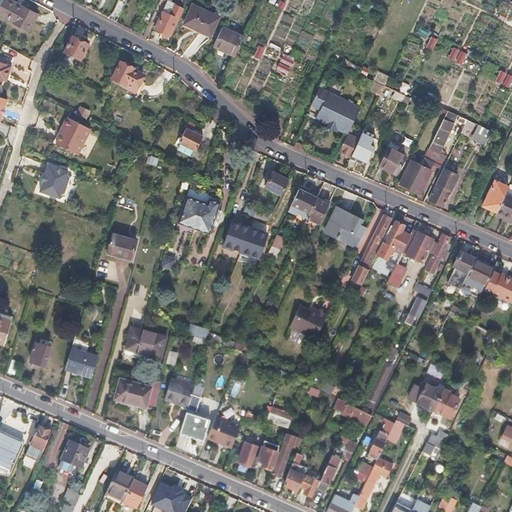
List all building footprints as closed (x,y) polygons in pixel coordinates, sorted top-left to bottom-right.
[(12,0),(3,0),(0,5),(0,18),(27,32),(37,13),(29,8),(12,0)] [(183,9),(166,1),(153,29),(157,31),(162,33),(163,36),(167,38),(176,18),(178,19),(183,9)] [(218,18),(192,5),(183,24),(196,31),(209,37),(218,18)] [(378,30),(368,25),(363,35),(373,41),(378,30)] [(354,32),(340,26),(335,35),(333,34),(331,38),(339,42),(347,46),(354,32)] [(244,37),(222,27),(213,46),(218,48),(223,51),(224,47),(236,52),(244,37)] [(70,40),(65,37),(57,49),(64,52),(63,53),(79,61),(87,44),(80,40),(72,37),(70,40)] [(438,39),(433,37),(427,48),(432,51),(438,39)] [(265,48),(261,45),(255,57),(260,59),(265,48)] [(460,49),(455,47),(450,58),(455,61),(460,49)] [(467,53),(462,51),(457,62),(462,64),(467,53)] [(294,62),(283,56),(280,62),(291,67),(294,62)] [(5,81),(7,75),(9,71),(10,66),(0,62),(0,84),(2,80),(5,81)] [(127,65),(120,62),(111,79),(124,86),(123,88),(134,94),(143,78),(132,72),(134,69),(127,65)] [(290,69),(279,64),(277,69),(288,74),(290,69)] [(507,73),(502,70),(497,82),(502,84),(507,73)] [(372,80),(366,77),(362,85),(368,89),(372,80)] [(383,85),(372,80),(368,89),(379,94),(380,92),(383,85)] [(383,85),(380,92),(401,102),(404,95),(383,85)] [(359,107),(330,92),(319,86),(311,105),(320,109),(316,118),(332,125),(346,134),(359,107)] [(87,112),(77,108),(74,115),(83,119),(83,120),(87,112)] [(446,156),(439,153),(448,134),(457,116),(449,112),(432,149),(428,148),(424,156),(441,166),(446,156)] [(88,129),(81,125),(64,117),(61,124),(57,131),(60,132),(54,144),(75,154),(88,129)] [(470,134),(474,120),(466,118),(462,133),(470,134)] [(491,131),(478,125),(472,139),(485,145),(491,131)] [(194,134),(184,129),(178,144),(197,152),(203,138),(194,134)] [(362,130),(358,139),(349,158),(356,162),(364,165),(373,147),(369,145),(373,135),(362,130)] [(358,139),(346,134),(337,153),(343,156),(349,158),(358,139)] [(403,156),(387,148),(378,166),(386,170),(395,174),(403,156)] [(412,167),(407,165),(399,183),(409,187),(418,192),(429,170),(414,163),(412,167)] [(39,190),(59,197),(60,197),(61,193),(64,192),(68,178),(67,175),(68,171),(47,164),(44,173),(43,173),(41,181),(42,181),(39,190)] [(457,175),(443,168),(428,199),(435,203),(442,206),(457,175)] [(279,176),(271,172),(264,186),(280,194),(287,180),(279,176)] [(508,187),(495,181),(482,206),(489,209),(496,212),(505,195),(508,187)] [(308,193),(299,189),(292,203),(309,211),(315,198),(316,197),(308,193)] [(118,212),(132,214),(135,197),(121,195),(118,212)] [(511,198),(505,195),(496,212),(495,215),(503,219),(511,223),(511,221),(511,198)] [(178,222),(197,229),(209,233),(220,203),(214,202),(209,200),(207,205),(187,198),(178,222)] [(322,201),(315,198),(309,211),(306,217),(318,223),(328,203),(322,201)] [(309,211),(292,203),(289,211),(296,215),(297,213),(306,217),(309,211)] [(326,221),(330,223),(326,231),(355,245),(365,225),(360,223),(362,219),(348,212),(334,205),(326,221)] [(386,216),(383,214),(361,258),(350,280),(360,284),(368,269),(365,268),(378,242),(380,238),(377,236),(378,235),(381,236),(390,217),(386,216)] [(412,229),(404,225),(399,222),(395,220),(392,225),(390,224),(376,252),(387,257),(389,254),(393,253),(395,248),(401,251),(403,247),(412,229)] [(255,231),(247,228),(231,222),(222,244),(255,257),(264,234),(255,231)] [(425,235),(417,231),(408,249),(403,247),(401,251),(397,260),(403,263),(407,256),(420,263),(425,253),(430,256),(437,242),(432,240),(432,239),(425,235)] [(137,240),(113,233),(107,253),(119,256),(130,260),(137,240)] [(445,236),(442,235),(425,270),(431,273),(439,257),(444,259),(447,252),(443,250),(449,238),(445,236)] [(285,239),(277,236),(268,253),(277,257),(285,239)] [(467,255),(460,251),(452,266),(455,267),(467,274),(473,260),(474,258),(467,255)] [(484,265),(473,260),(467,274),(465,277),(486,287),(492,274),(494,270),(484,265)] [(406,268),(395,263),(386,282),(397,287),(406,268)] [(467,274),(455,267),(448,283),(460,289),(462,285),(465,277),(467,274)] [(495,276),(492,274),(486,287),(482,293),(489,297),(490,295),(511,305),(511,302),(511,281),(500,275),(499,277),(495,276)] [(486,287),(465,277),(462,285),(482,294),(482,293),(486,287)] [(427,300),(417,296),(404,321),(409,324),(414,316),(418,318),(427,300)] [(63,306),(58,305),(53,321),(58,322),(63,306)] [(310,311),(300,306),(290,325),(315,338),(326,315),(319,311),(311,308),(310,311)] [(0,343),(4,345),(12,317),(0,312),(0,343)] [(204,335),(207,328),(195,323),(192,330),(204,335)] [(148,332),(131,327),(123,353),(145,359),(146,354),(159,358),(164,336),(148,332)] [(215,335),(212,346),(231,350),(234,339),(215,335)] [(50,346),(35,342),(29,361),(37,363),(45,366),(50,346)] [(96,356),(71,348),(65,369),(77,372),(90,376),(96,356)] [(177,355),(168,353),(165,365),(175,368),(177,355)] [(393,357),(389,355),(364,406),(370,409),(392,365),(390,364),(393,357)] [(430,362),(427,371),(442,377),(446,368),(430,362)] [(149,387),(119,378),(113,397),(134,403),(155,409),(160,386),(150,383),(149,387)] [(195,387),(172,380),(166,400),(177,404),(188,407),(192,393),(195,387)] [(435,388),(425,383),(416,402),(424,406),(433,410),(443,389),(437,386),(435,388)] [(311,385),(308,393),(318,396),(321,389),(311,385)] [(448,391),(443,389),(433,410),(441,414),(449,418),(458,399),(449,395),(448,391)] [(331,394),(322,390),(319,396),(334,403),(337,397),(331,394)] [(202,396),(192,393),(188,407),(197,410),(202,396)] [(337,397),(334,403),(334,405),(343,410),(342,412),(350,416),(354,406),(337,397)] [(293,413),(271,406),(266,419),(288,426),(293,413)] [(361,410),(354,406),(350,416),(366,424),(371,415),(361,410)] [(208,419),(186,412),(180,433),(191,436),(202,440),(208,419)] [(410,418),(399,412),(396,419),(407,425),(410,418)] [(227,420),(216,415),(206,438),(219,443),(231,448),(240,427),(230,424),(227,420)] [(382,431),(380,430),(367,455),(377,459),(378,457),(387,438),(392,427),(395,422),(385,417),(383,420),(386,422),(382,431)] [(511,427),(507,426),(501,438),(511,443),(509,448),(511,449),(511,427)] [(44,430),(38,427),(25,456),(38,462),(42,454),(51,433),(44,430)] [(400,430),(392,427),(387,438),(394,441),(400,430)] [(0,458),(10,437),(8,436),(9,434),(0,430),(0,458)] [(302,437),(287,431),(281,446),(283,446),(272,473),(276,475),(280,476),(291,447),(297,449),(302,437)] [(445,441),(432,435),(428,443),(435,446),(441,449),(442,448),(445,441)] [(16,439),(10,437),(0,458),(0,472),(7,475),(22,442),(16,439)] [(261,465),(271,469),(280,445),(265,440),(262,447),(246,441),(238,460),(244,463),(254,467),(257,460),(262,462),(261,465)] [(357,443),(350,440),(345,450),(352,453),(357,443)] [(79,446),(69,442),(60,463),(80,472),(89,451),(79,446)] [(430,454),(435,446),(428,443),(426,442),(422,450),(430,454)] [(302,455),(296,453),(283,484),(290,487),(297,489),(307,467),(304,466),(301,473),(298,472),(301,465),(298,464),(302,455)] [(339,458),(332,454),(320,481),(323,482),(327,484),(339,458)] [(511,464),(511,456),(507,454),(503,461),(511,464)] [(378,457),(377,459),(372,468),(372,469),(379,473),(386,477),(392,465),(378,457)] [(372,468),(361,462),(357,470),(368,476),(372,469),(372,468)] [(372,469),(368,476),(360,493),(367,497),(373,485),(379,473),(372,469)] [(125,474),(116,470),(104,496),(122,504),(124,500),(134,479),(134,478),(125,474)] [(317,480),(305,475),(300,486),(305,488),(303,492),(306,494),(310,495),(317,480)] [(141,482),(134,479),(124,500),(139,507),(149,486),(141,482)] [(162,479),(151,503),(170,511),(185,511),(194,492),(162,479)] [(77,494),(64,490),(60,502),(73,506),(77,494)] [(419,494),(411,490),(405,503),(413,507),(415,501),(419,494)] [(367,497),(360,493),(354,505),(361,509),(367,497)] [(398,511),(404,500),(399,497),(391,511),(398,511)] [(444,511),(450,501),(444,499),(439,510),(443,511),(444,511)] [(345,508),(332,502),(327,511),(350,511),(354,505),(348,501),(345,508)] [(427,511),(430,508),(415,501),(413,507),(410,511),(427,511)]
